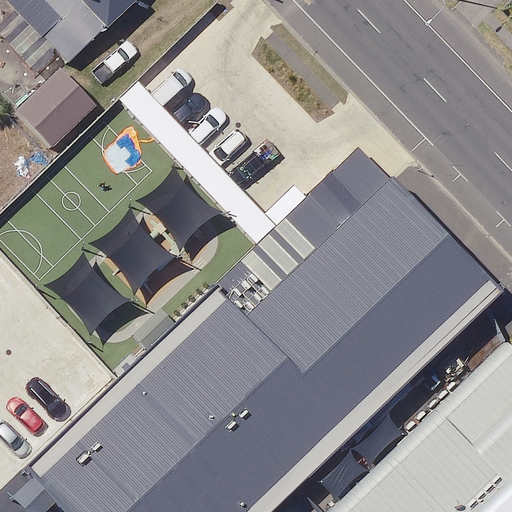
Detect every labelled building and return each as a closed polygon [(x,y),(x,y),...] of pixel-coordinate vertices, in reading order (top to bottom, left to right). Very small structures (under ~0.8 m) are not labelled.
[(17,0),(11,7),(16,11),(0,27),(0,39),(35,74),(57,51),(71,65),(134,0),(17,0)] [(97,108),(62,72),(19,113),(54,149),(97,108)] [(255,511),(461,315),(351,201),(187,358),(158,327),(0,478),(0,511),(255,511)] [(0,332),(0,465),(88,381),(21,312),(0,332)] [(511,511),(511,403),(476,366),(323,511),(511,511)]
